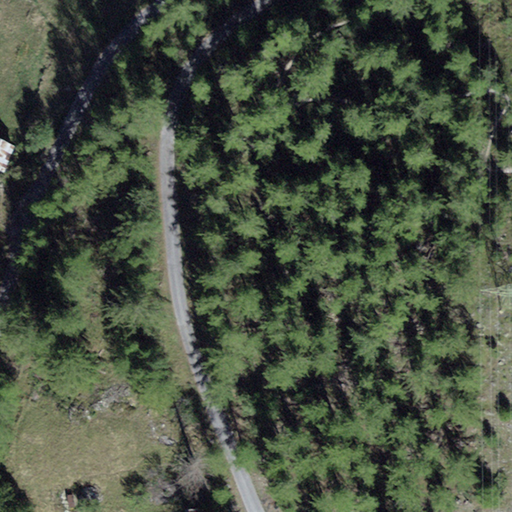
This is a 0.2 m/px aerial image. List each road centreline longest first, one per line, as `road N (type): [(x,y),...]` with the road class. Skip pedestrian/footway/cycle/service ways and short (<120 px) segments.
road 1 (unclassified): [(273,0),(189,61),(161,109),(179,314),(255,511)]
road 2 (unclassified): [(0,305),(22,211),(70,110),(120,31),(161,0)]
